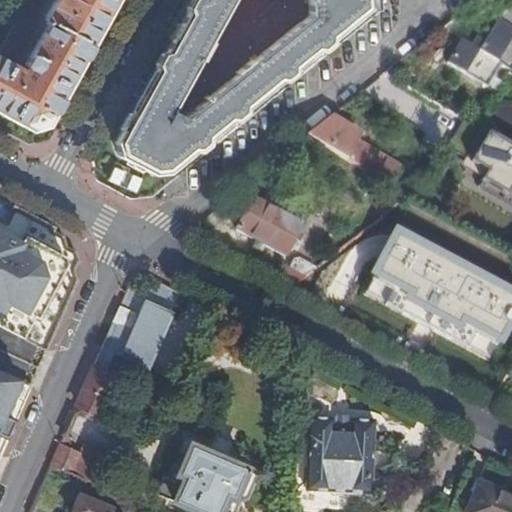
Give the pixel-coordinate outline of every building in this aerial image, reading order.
[(0,56),(0,110),(32,129),(46,125),(70,81),(114,0),(55,0),(45,20),(48,23),(27,63),(28,66),(31,68),(29,73),(24,75),(21,68),(0,56)] [(28,0),(0,51),(14,58),(34,21),(30,18),(36,7),(35,7),(38,0),(28,0)] [(369,9),(368,0),(194,0),(154,74),(136,106),(115,143),(119,156),(154,175),(167,173),(369,9)] [(492,31),(511,42),(511,12),(506,8),(492,31)] [(510,75),(510,76),(511,72),(511,42),(492,31),(480,52),(462,42),(448,65),(489,88),(502,67),(511,72),(510,75)] [(331,118),(308,137),(312,139),(393,187),(403,171),(358,144),(362,139),(331,118)] [(484,132),(466,121),(451,147),(469,158),(484,132)] [(511,148),(484,132),(469,158),(468,160),(488,172),(480,187),(504,201),(511,187),(511,148)] [(386,197),(394,207),(407,196),(396,190),(386,197)] [(237,231),(285,257),(301,228),(271,211),(273,206),(271,205),(272,203),(263,198),(262,200),(256,197),(237,231)] [(0,322),(47,348),(80,279),(62,235),(0,200),(0,322)] [(434,292),(455,302),(481,246),(460,236),(434,292)] [(280,280),(294,287),(316,270),(299,260),(294,262),(290,271),(286,269),(280,280)] [(97,362),(110,367),(116,353),(149,367),(182,294),(158,281),(154,290),(138,292),(129,288),(111,330),(97,362)] [(86,388),(79,404),(100,413),(116,376),(108,372),(110,367),(97,362),(86,388)] [(0,456),(24,400),(32,382),(0,368),(0,456)] [(335,419),(311,418),(309,491),(373,494),(376,420),(352,420),(352,429),(335,428),(335,419)] [(108,446),(138,461),(150,437),(119,423),(108,446)] [(59,448),(52,465),(115,491),(119,482),(113,479),(115,475),(113,474),(119,460),(87,445),(82,454),(67,448),(72,436),(66,434),(59,448)] [(221,511),(228,497),(242,503),(249,500),(259,477),(255,471),(191,445),(176,480),(165,475),(158,494),(199,511),(221,511)] [(511,511),(511,494),(481,481),(475,495),(467,511),(511,511)] [(467,511),(475,495),(461,488),(450,511),(467,511)] [(111,511),(113,508),(80,493),(72,511),(111,511)] [(237,511),(242,503),(228,497),(221,511),(237,511)]
